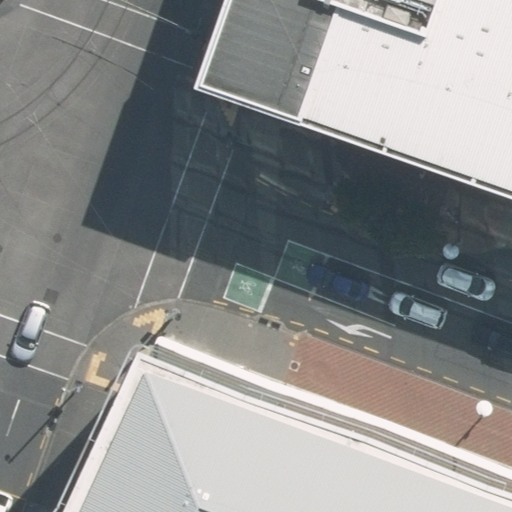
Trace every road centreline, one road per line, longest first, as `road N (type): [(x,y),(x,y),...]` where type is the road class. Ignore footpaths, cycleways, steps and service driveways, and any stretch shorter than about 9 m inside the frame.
road 1 (residential): [(34,146),(511,322)]
road 2 (secondary): [(34,146),(93,0)]
